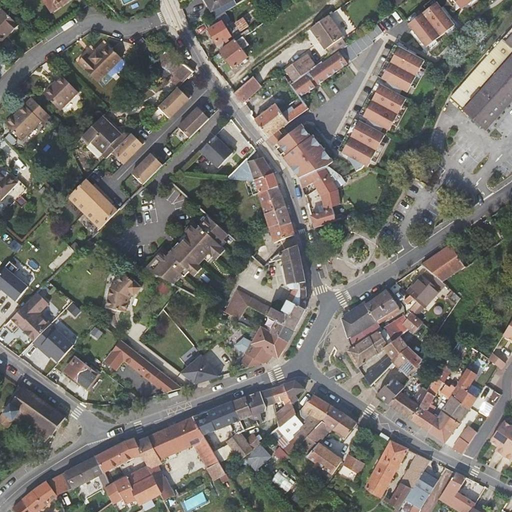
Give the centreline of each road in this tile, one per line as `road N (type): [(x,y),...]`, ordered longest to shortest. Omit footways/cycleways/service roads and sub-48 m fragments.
road 1 (residential): [(166,16),(281,170),(330,306)]
road 2 (residential): [(511,187),(330,306)]
road 3 (residential): [(303,364),(114,440)]
road 4 (residential): [(166,16),(112,29),(80,24),(0,87)]
road 5 (residential): [(303,364),(463,466)]
road 6 (residential): [(114,440),(0,356)]
road 7 (residential): [(0,501),(114,440)]
